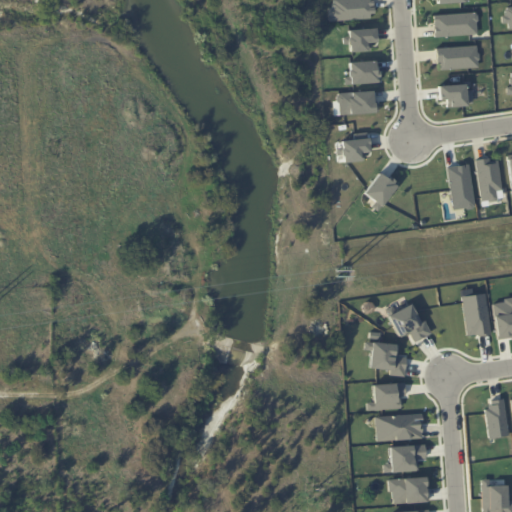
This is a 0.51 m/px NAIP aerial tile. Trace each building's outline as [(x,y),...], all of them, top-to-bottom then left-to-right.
[(328,20),(372,19),(371,0),(331,0),(332,7),(327,7),(328,20)] [(511,5),(504,6),(505,15),(503,15),(504,29),(511,28),(511,5)] [(433,36),(476,34),(475,13),(432,14),(433,36)] [(368,43),(375,42),(374,27),(345,30),(347,52),(369,50),(368,43)] [(437,69),(477,68),(477,46),(436,47),(437,69)] [(376,83),(375,61),(345,62),(346,84),(376,83)] [(438,100),(445,99),(445,106),(472,105),(471,90),(464,90),(464,84),(437,85),(438,100)] [(333,93),(334,115),(377,113),(377,101),(372,101),(371,91),(333,93)] [(362,152),(368,152),(367,132),(352,133),(352,140),(337,140),(338,155),(342,155),(342,162),(362,161),(362,152)] [(479,200),(501,198),(497,158),(475,160),(479,200)] [(396,183),(377,172),(363,194),(374,201),(370,206),(378,211),(396,183)] [(465,336),(488,334),(485,293),(462,295),(465,336)] [(496,339),(511,336),(511,298),(490,302),(496,339)] [(423,320),(418,322),(409,304),(386,315),(398,337),(408,332),(413,342),(430,334),(423,320)] [(405,356),(397,356),(397,344),(364,342),(363,350),(369,350),(368,368),(389,369),(388,375),(404,376),(405,356)] [(371,384),(372,402),(365,402),(366,410),(400,408),(400,396),(404,396),(403,383),(371,384)] [(375,440),(421,439),(420,414),(374,416),(375,440)] [(388,446),(389,472),(417,471),(416,459),(424,459),(423,445),(388,446)] [(388,479),(389,503),(427,502),(426,477),(388,479)] [(511,511),(511,500),(505,501),(505,485),(487,485),(487,479),(480,479),(480,511),(511,511)]
